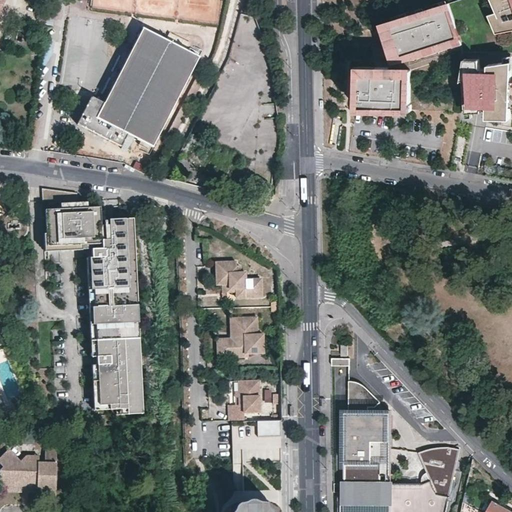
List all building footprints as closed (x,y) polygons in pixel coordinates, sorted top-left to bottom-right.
[(511,0),(492,0),(497,12),(499,16),(491,19),(497,33),(511,29),(511,0)] [(461,39),(449,3),(443,5),(434,8),(411,15),(397,19),(382,24),(394,61),(409,57),(408,53),(415,50),(417,57),(439,50),(437,46),(451,42),(461,39)] [(55,6),(47,5),(45,22),(47,22),(53,23),(55,6)] [(195,53),(140,26),(103,101),(90,94),(77,120),(121,142),(126,131),(151,143),(195,53)] [(462,44),(462,43),(461,39),(451,42),(453,47),(462,44)] [(409,57),(410,59),(417,57),(415,50),(408,53),(409,57)] [(464,63),(461,79),(465,79),(466,97),(471,96),(472,111),(482,110),(483,108),(488,108),(488,112),(511,112),(511,106),(511,80),(511,74),(511,68),(504,68),(505,62),(489,64),(489,68),(480,68),(480,64),(464,63)] [(410,104),(411,70),(389,69),(389,66),(359,66),(358,108),(388,109),(410,110),(410,104)] [(87,157),(86,162),(104,165),(104,159),(87,157)] [(77,199),(76,193),(42,188),(41,201),(77,199)] [(60,209),(45,209),(47,251),(88,249),(88,257),(90,257),(94,356),(97,356),(99,410),(119,409),(136,408),(135,379),(134,363),(128,224),(124,224),(113,225),(106,225),(106,221),(104,221),(104,225),(101,225),(100,207),(87,207),(60,209)] [(93,410),(99,410),(97,356),(94,356),(90,257),(88,257),(87,257),(89,307),(91,340),(90,340),(92,356),(93,364),(91,364),(93,393),(93,410)] [(247,279),(247,272),(241,272),(241,265),(238,265),(238,261),(217,262),(218,284),(224,284),(224,292),(234,292),(234,297),(263,297),(262,279),(247,279)] [(224,292),(224,284),(218,284),(218,296),(231,295),(231,297),(234,297),(234,292),(224,292)] [(255,334),(255,327),(258,327),(258,317),(235,317),(235,338),(232,338),(222,338),(222,351),(239,351),(239,354),(249,354),(265,353),(264,334),(259,334),(255,334)] [(239,351),(222,351),(222,338),(217,338),(218,357),(249,357),(249,354),(239,354),(239,351)] [(353,379),(349,379),(348,408),(348,409),(346,409),(344,481),(374,482),(374,462),(382,462),(383,447),(390,447),(391,410),(384,410),(375,410),(369,410),(369,405),(376,405),(380,401),(381,400),(368,386),(364,383),(362,381),(359,380),(356,379),(353,379)] [(259,381),(239,381),(239,391),(235,391),(235,404),(228,404),(228,420),(244,420),(243,412),(260,412),(259,381)] [(381,401),(380,401),(376,405),(375,410),(384,410),(384,408),(384,407),(384,405),(383,404),(382,402),(381,401)] [(256,419),(256,434),(280,434),(280,419),(256,419)] [(54,488),(55,444),(44,444),(43,461),(37,461),(26,461),(23,464),(19,461),(8,449),(0,456),(0,464),(2,466),(0,467),(0,487),(13,487),(13,482),(18,482),(29,471),(36,479),(36,488),(54,488)] [(374,482),(344,481),(343,511),(442,511),(456,449),(446,447),(437,447),(429,448),(423,450),(418,452),(429,479),(421,483),(389,482),(374,482)] [(37,455),(26,455),(19,461),(23,464),(26,461),(37,461),(37,455)] [(374,462),(374,482),(389,482),(389,463),(382,462),(374,462)] [(36,479),(29,471),(18,482),(13,482),(13,487),(36,488),(36,479)] [(252,495),(248,495),(247,496),(242,498),(239,498),(236,500),(235,503),(233,506),(230,509),(229,511),(272,511),(272,509),(270,507),(269,506),(269,502),(268,501),(258,498),(256,496),(252,495)] [(511,511),(511,510),(494,500),(486,511),(511,511)]
